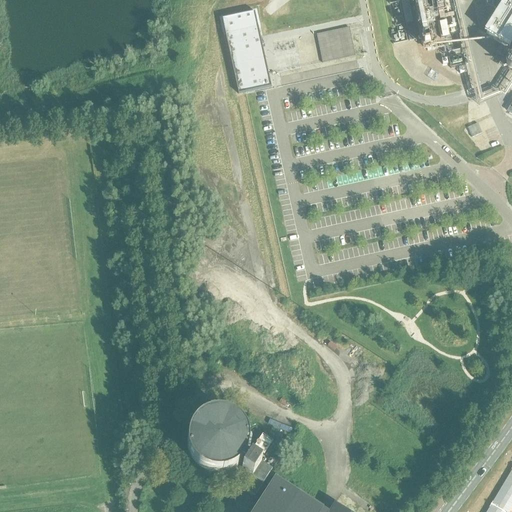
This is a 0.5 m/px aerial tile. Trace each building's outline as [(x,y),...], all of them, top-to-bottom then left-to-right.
[(388,0),(398,44),(417,40),(408,0),(388,0)] [(511,0),(504,0),(488,32),(511,44),(511,0)] [(254,13),(222,20),(225,34),(229,52),(232,64),(239,94),(245,92),(265,88),(271,87),(269,79),(260,38),(258,29),(258,27),(254,13)] [(448,20),(439,22),(443,37),(452,35),(448,20)] [(325,61),(357,54),(351,26),(319,32),(325,61)] [(342,59),(345,69),(359,65),(355,55),(342,59)] [(437,82),(442,72),(438,70),(432,80),(437,82)] [(472,138),(482,134),(478,124),(468,128),(472,138)] [(236,469),(238,467),(242,470),(241,471),(252,478),(244,490),(250,494),(255,497),(285,451),(274,444),(260,465),(250,458),(248,460),(245,458),(246,456),(247,453),(247,450),(248,447),(248,445),(248,442),(248,439),(247,437),(246,434),(245,431),(244,429),(242,427),(241,424),(239,423),(237,421),(235,419),(232,418),(230,416),(227,415),(225,415),(222,414),(220,414),(217,414),(214,414),(211,414),(209,415),(206,416),(204,417),(201,418),(199,419),(197,421),(195,423),(193,425),(192,427),(190,429),(189,432),(188,434),(187,437),(187,439),(186,442),(186,445),(186,448),(187,450),(187,453),(188,455),(189,458),(191,460),(192,462),(194,465),(196,467),(198,468),(197,469),(203,473),(204,472),(206,473),(209,474),(211,475),(214,475),(216,475),(219,475),(222,475),(224,474),(227,474),(229,473),(232,472),(234,470),(236,469)] [(253,450),(263,457),(272,443),(262,436),(253,450)] [(176,474),(169,478),(172,483),(179,479),(176,474)] [(211,485),(235,500),(246,484),(230,474),(225,483),(216,477),(211,485)] [(326,511),(275,479),(270,476),(266,482),(271,485),(253,511),(326,511)]
